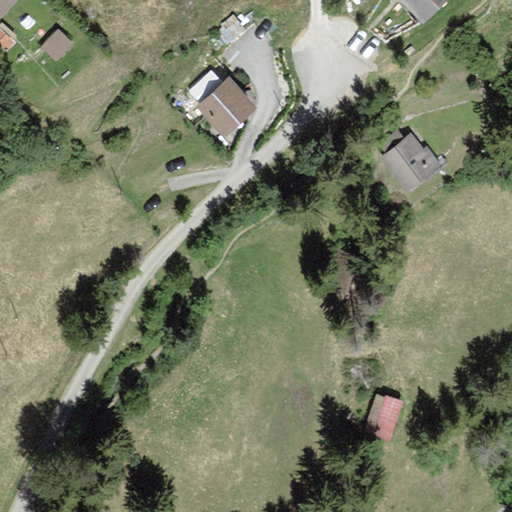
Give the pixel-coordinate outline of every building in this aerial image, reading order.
[(0,0),(0,17),(16,0),(0,0)] [(396,0),(421,23),(443,0),(396,0)] [(229,74),(192,104),(220,137),(255,108),(229,74)] [(410,134),(373,164),(399,196),(436,166),(410,134)] [(343,258),(335,285),(356,292),(364,265),(343,258)] [(387,437),(397,402),(376,396),(366,431),(387,437)]
